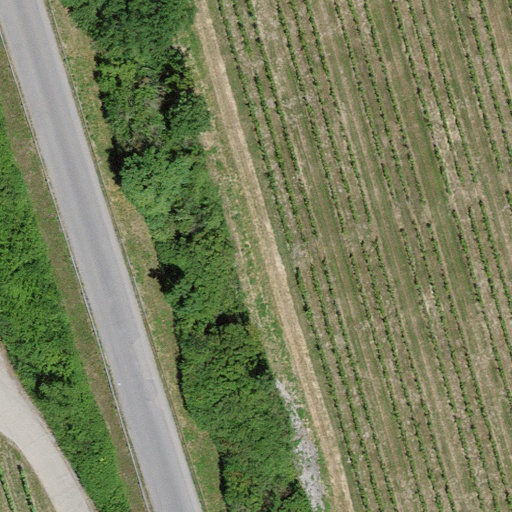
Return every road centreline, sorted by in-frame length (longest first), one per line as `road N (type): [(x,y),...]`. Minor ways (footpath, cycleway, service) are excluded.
road 1 (unclassified): [(17,0),(179,511)]
road 2 (track): [(0,395),(78,511)]
